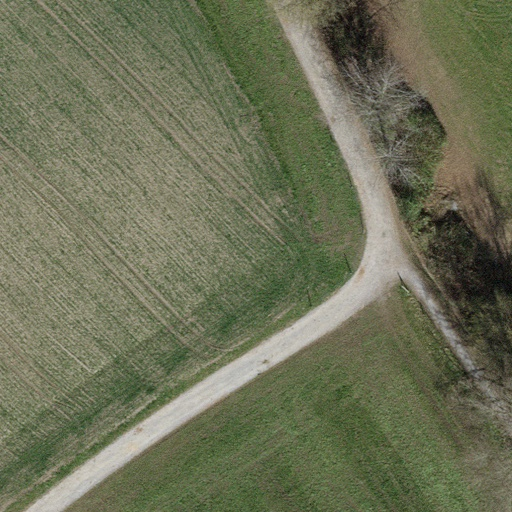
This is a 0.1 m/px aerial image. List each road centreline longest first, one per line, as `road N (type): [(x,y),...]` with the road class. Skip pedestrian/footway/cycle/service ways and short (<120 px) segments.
road 1 (track): [(43,511),(404,264)]
road 2 (track): [(404,264),(285,0)]
